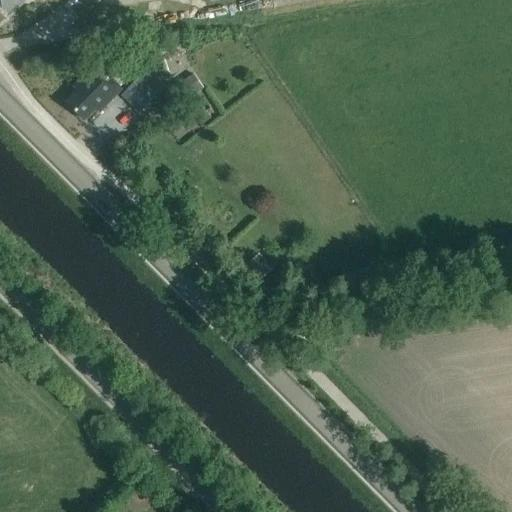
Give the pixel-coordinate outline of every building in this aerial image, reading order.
[(0,0),(0,7),(7,15),(21,0),(25,0),(27,1),(27,0),(0,0)] [(121,88),(95,63),(73,87),(77,92),(66,103),(85,121),(95,110),(99,113),(122,90),(121,88)] [(121,96),(139,113),(163,89),(146,70),(121,96)] [(176,86),(187,101),(204,89),(193,74),(176,86)] [(202,107),(194,113),(201,124),(210,119),(202,107)] [(259,254),(242,269),(256,285),(273,269),(259,254)]
